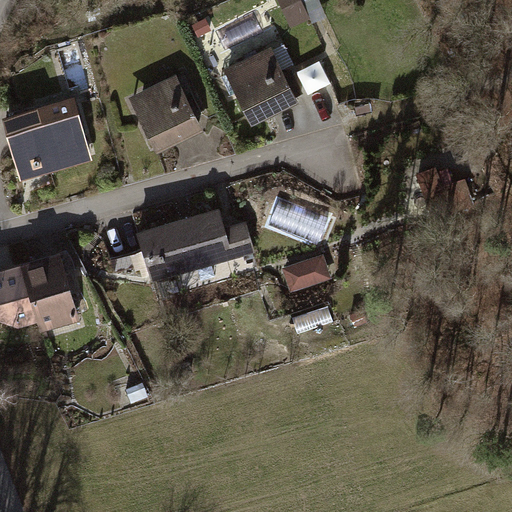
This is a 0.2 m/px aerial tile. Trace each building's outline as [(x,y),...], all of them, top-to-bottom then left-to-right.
[(277,0),(290,29),(309,21),(300,0),(277,0)] [(252,125),(298,102),(271,48),(225,71),(252,125)] [(157,153),(203,131),(177,76),(131,97),(157,153)] [(21,178),(93,159),(76,97),(4,116),(21,178)] [(432,210),(470,201),(459,159),(422,168),(432,210)] [(153,283),(254,253),(245,222),(226,227),(220,208),(138,232),(153,283)] [(60,250),(0,267),(0,319),(17,327),(37,322),(40,331),(80,319),(60,250)]
